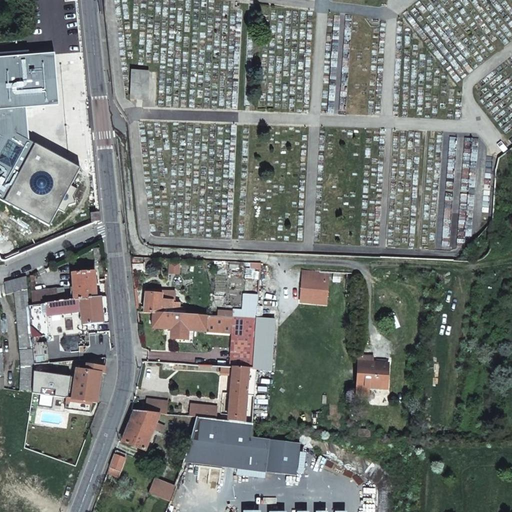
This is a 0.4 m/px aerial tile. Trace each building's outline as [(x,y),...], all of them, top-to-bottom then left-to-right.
[(71,186),(80,169),(28,141),(16,134),(15,110),(25,109),(57,106),(53,55),(32,56),(20,57),(19,53),(0,53),(0,200),(49,227),(58,209),(65,213),(69,205),(75,203),(73,197),(77,189),(71,186)] [(130,99),(147,100),(148,72),(131,71),(130,99)] [(16,134),(28,141),(25,109),(15,110),(16,134)] [(99,213),(90,213),(91,222),(100,221),(99,213)] [(302,270),(302,280),(328,282),(329,272),(302,270)] [(94,271),(72,273),(74,301),(96,298),(94,271)] [(26,277),(5,283),(6,295),(14,293),(18,330),(20,367),(19,391),(32,393),(33,371),(34,364),(31,337),(28,306),(27,292),(26,277)] [(302,280),(300,298),(312,299),(325,300),(327,300),(328,282),(302,280)] [(56,289),(27,292),(28,306),(45,304),(65,302),(64,290),(57,291),(56,289)] [(161,313),(162,301),(172,302),(172,294),(146,293),(144,313),(153,313),(161,313)] [(109,323),(106,297),(100,298),(103,323),(109,323)] [(47,316),(81,312),(83,325),(103,323),(100,298),(96,298),(74,301),(65,302),(45,304),(46,316),(47,316)] [(172,302),(162,301),(161,313),(171,313),(172,302)] [(49,336),(47,316),(46,316),(45,304),(28,306),(31,337),(49,336)] [(153,313),(152,329),(171,330),(171,334),(174,334),(184,335),(187,335),(187,331),(206,332),(207,316),(171,313),(161,313),(153,313)] [(233,317),(229,366),(233,367),(253,368),(257,318),(233,317)] [(269,370),(272,319),(257,318),(253,368),(256,368),(256,370),(269,370)] [(358,362),(357,387),(387,389),(388,364),(358,362)] [(96,403),(101,374),(104,374),(105,368),(87,365),(86,371),(76,369),(75,377),(72,399),(92,402),(96,403)] [(229,366),(222,366),(221,366),(221,373),(232,374),(233,367),(229,366)] [(57,375),(75,377),(76,369),(58,367),(57,375)] [(254,395),(256,370),(256,368),(253,368),(233,367),(232,374),(228,420),(244,422),(246,396),(254,397),(254,395)] [(33,371),(32,393),(66,398),(72,399),(75,377),(57,375),(33,371)] [(65,409),(90,413),(92,402),(72,399),(66,398),(65,409)] [(168,402),(147,399),(145,412),(159,413),(166,414),(168,402)] [(217,407),(190,404),(189,416),(196,417),(216,419),(217,407)] [(145,412),(135,411),(122,442),(145,450),(159,413),(145,412)] [(228,420),(216,419),(196,417),(189,441),(187,451),(183,463),(265,473),(269,440),(250,438),(252,423),(244,422),(228,420)] [(269,440),(265,473),(295,477),(299,443),(269,440)] [(124,458),(114,454),(106,475),(117,480),(125,458),(124,458)] [(174,488),(154,480),(148,494),(169,502),(174,488)]
